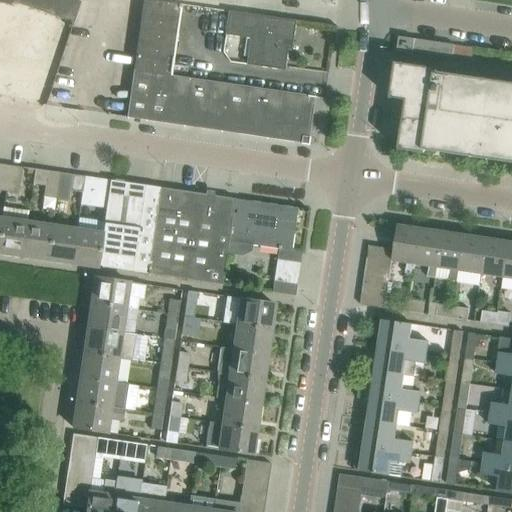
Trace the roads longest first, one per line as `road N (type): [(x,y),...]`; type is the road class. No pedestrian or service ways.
road 1 (residential): [(351,176),(0,131)]
road 2 (residential): [(298,511),(351,176)]
road 3 (residential): [(34,511),(60,341),(0,332)]
road 4 (unclassified): [(351,176),(374,10)]
road 5 (residential): [(511,200),(351,176)]
road 6 (residential): [(511,30),(374,10)]
